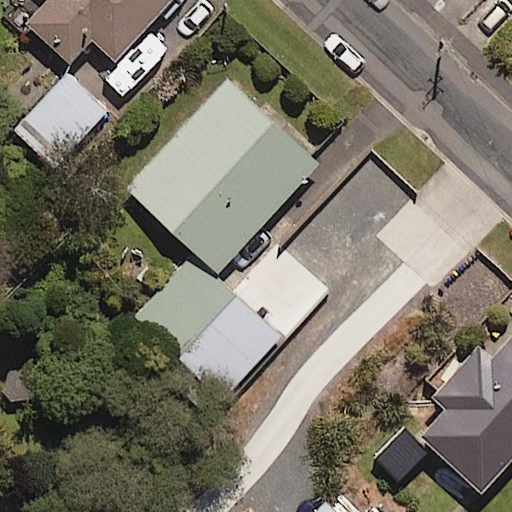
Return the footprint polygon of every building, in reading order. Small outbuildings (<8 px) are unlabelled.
[(33,0),(29,5),(24,0),(17,0),(5,13),(29,36),(41,24),(69,50),(91,26),(114,47),(158,0),(33,0)] [(105,101),(66,64),(13,119),(53,156),(105,101)] [(318,150),(229,68),(129,175),(218,258),(318,150)] [(284,331),(195,245),(136,306),(226,391),(284,331)] [(428,394),(405,417),(472,480),(511,437),(511,316),(482,348),(468,335),(420,386),(428,394)] [(356,511),(338,494),(329,504),(319,494),(302,511),(356,511)]
